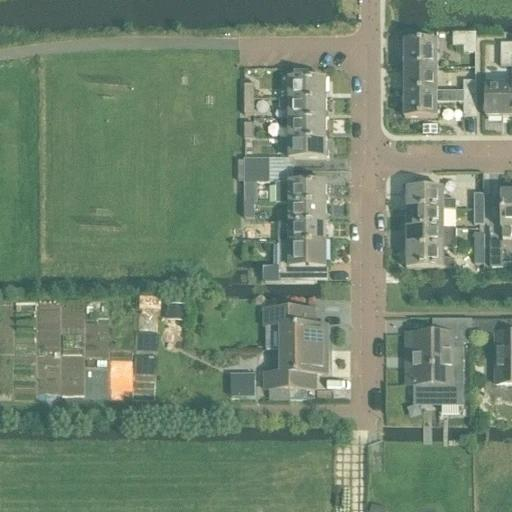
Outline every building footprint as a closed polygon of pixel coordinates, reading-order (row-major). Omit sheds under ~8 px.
[(476,56),(476,36),(453,36),(453,49),(464,49),(464,55),(476,56)] [(406,72),(439,72),(439,44),(406,44),(406,72)] [(511,60),(511,59),(511,45),(501,46),(500,70),(511,70),(511,60)] [(406,95),(439,94),(439,72),(406,72),(406,95)] [(328,82),(290,82),(290,102),(328,103),(328,82)] [(465,94),(478,94),(478,84),(465,84),(465,94)] [(246,102),(255,102),(255,87),(245,87),(246,102)] [(511,87),(487,87),(487,120),(511,120),(511,87)] [(465,120),(478,120),(478,94),(465,94),(439,94),(406,95),(406,120),(439,120),(439,105),(465,105),(465,120)] [(255,118),(255,102),(246,102),(246,118),(255,118)] [(290,102),(280,103),(280,111),(290,111),(290,122),(328,122),(328,103),(290,102)] [(290,122),(282,122),(282,131),(290,131),(290,142),(328,142),(328,122),(290,122)] [(253,142),(254,126),(245,126),(244,142),(253,142)] [(328,142),(290,142),(290,162),(328,161),(328,142)] [(239,164),(239,174),(244,174),(269,174),(269,162),(244,162),(244,164),(239,164)] [(244,174),(239,174),(239,185),(240,185),(244,185),(244,186),(257,186),(269,185),(269,174),(244,174)] [(257,186),(244,186),(245,205),(254,205),(257,205),(257,186)] [(289,186),(276,186),(276,206),(289,206),(327,206),(327,205),(329,205),(329,199),(326,199),(326,187),(327,187),(327,186),(290,186),(289,186)] [(446,192),(408,192),(408,213),(446,213),(456,213),(457,203),(446,203),(446,192)] [(511,194),(503,194),(503,232),(504,232),(504,241),(511,241),(511,232),(511,194)] [(475,213),(485,213),(485,197),(475,197),(475,213)] [(245,205),(244,205),(244,221),(254,221),(254,205),(245,205)] [(327,206),(289,206),(289,225),(327,225),(329,225),(329,219),(326,219),(326,206),(327,206)] [(446,213),(408,213),(408,233),(446,232),(446,213)] [(475,227),(485,228),(485,213),(475,213),(475,227)] [(289,225),(279,225),(279,246),(326,246),(327,244),(329,244),(329,238),(326,238),(326,226),(327,226),(327,225),(289,225)] [(446,232),(408,233),(408,252),(446,252),(456,252),(456,232),(446,232)] [(484,252),(485,236),(474,236),(474,252),(484,252)] [(490,270),(503,270),(503,245),(490,245),(490,270)] [(326,246),(279,246),(279,270),(279,286),(317,286),(317,271),(326,271),(329,271),(329,265),(326,265),(326,246)] [(446,252),(408,252),(408,271),(446,271),(456,271),(456,261),(446,261),(446,252)] [(474,267),(484,267),(484,252),(474,252),(474,267)] [(316,313),(266,313),(266,330),(266,353),(282,353),(328,353),(328,328),(316,328),(316,313)] [(423,337),(407,338),(407,341),(407,356),(407,360),(407,389),(414,389),(414,388),(416,388),(416,398),(438,398),(438,408),(462,408),(461,347),(463,347),(464,347),(472,347),(472,339),(472,324),(435,324),(434,324),(434,325),(440,325),(440,337),(423,337)] [(475,324),(472,324),(472,339),(495,339),(495,388),(511,387),(511,337),(510,338),(510,325),(510,324),(481,324),(475,324)] [(282,377),(266,377),(266,394),(317,393),(317,378),(329,378),(328,353),(282,353),(282,377)]
